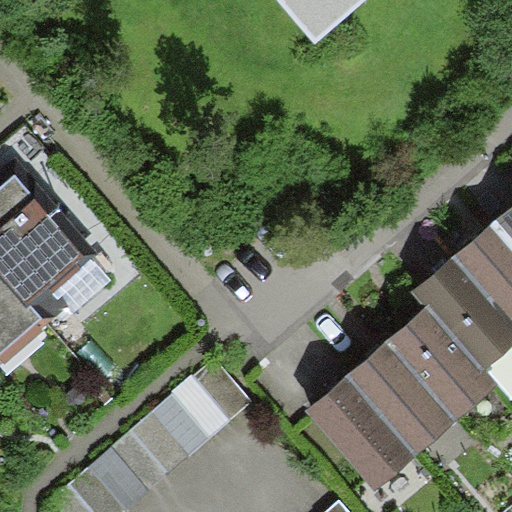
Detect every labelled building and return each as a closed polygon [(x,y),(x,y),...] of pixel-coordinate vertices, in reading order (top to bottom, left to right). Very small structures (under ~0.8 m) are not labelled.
[(290,0),(308,20),(330,0),(290,0)] [(0,261),(27,293),(82,246),(12,163),(0,173),(0,261)] [(511,233),(511,191),(491,210),(511,233)] [(511,307),(511,233),(491,210),(455,241),(511,307)] [(511,381),(511,307),(455,241),(413,278),(425,292),(487,363),(507,386),(511,381)] [(0,261),(0,338),(38,306),(27,293),(0,261)] [(446,398),(487,363),(425,292),(385,327),(446,398)] [(404,434),(446,398),(385,327),(343,363),(404,434)] [(367,466),(404,434),(343,363),(305,396),(367,466)] [(222,408),(185,367),(166,384),(203,425),(222,408)] [(203,425),(166,384),(146,401),(183,443),(203,425)] [(183,443),(146,401),(127,418),(164,460),(183,443)] [(164,460),(127,418),(107,435),(144,477),(164,460)] [(144,477),(107,435),(88,452),(125,494),(144,477)] [(125,494),(88,452),(68,469),(105,511),(125,494)] [(104,511),(105,511),(68,469),(49,486),(71,511),(104,511)] [(357,511),(336,487),(315,505),(321,511),(357,511)]
